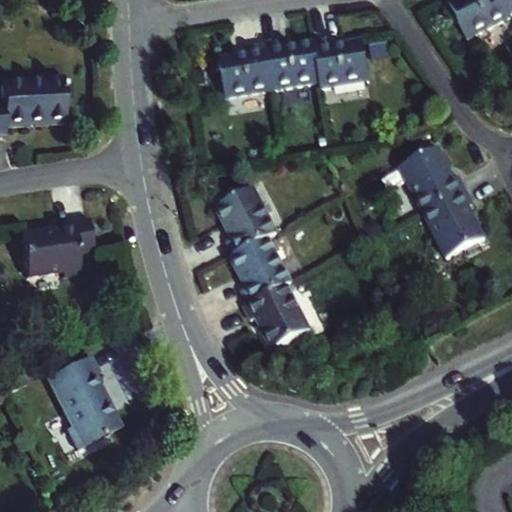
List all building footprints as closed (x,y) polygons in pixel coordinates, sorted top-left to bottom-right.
[(510,17),(501,0),(457,0),(449,4),(469,42),(511,19),(510,17)] [(511,0),(501,0),(510,17),(511,15),(511,0)] [(329,42),(313,45),(320,85),(321,91),(369,84),(361,43),(330,49),(329,42)] [(273,93),(320,85),(313,45),(282,50),(280,44),(265,46),(273,93)] [(225,102),(273,93),(265,46),(248,49),(249,55),(218,61),(225,102)] [(0,104),(0,138),(4,139),(3,129),(64,126),(60,78),(0,82),(0,95),(1,104),(0,104)] [(423,216),(465,193),(457,178),(453,181),(437,151),(399,171),(423,216)] [(268,240),(275,236),(251,191),(214,210),(230,241),(225,244),(233,258),(268,240)] [(484,241),(467,208),(472,206),(465,193),(423,216),(446,261),(484,241)] [(26,279),(60,274),(61,278),(74,276),(71,254),(92,251),(87,219),(52,224),(53,228),(19,233),(26,279)] [(290,284),(268,240),(233,258),(230,260),(245,290),(240,293),(248,307),(285,287),(290,284)] [(309,332),(285,287),(248,307),(243,309),(250,322),(255,320),(272,352),(283,346),(309,332)] [(66,429),(77,450),(119,428),(92,376),(97,374),(88,356),(46,379),(71,427),(66,429)]
